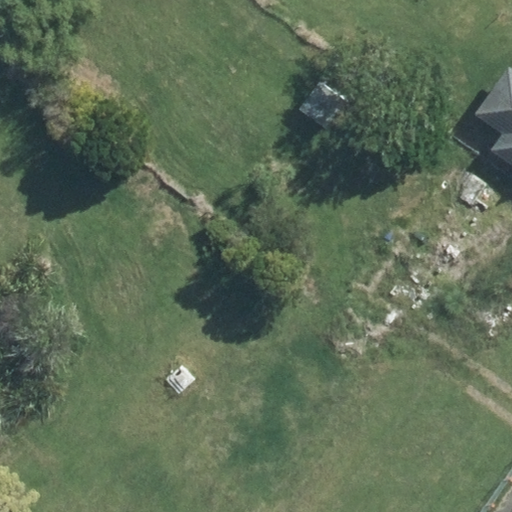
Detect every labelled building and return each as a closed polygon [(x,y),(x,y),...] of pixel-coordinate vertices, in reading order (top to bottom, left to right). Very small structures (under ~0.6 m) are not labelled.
[(324,69),(301,98),(340,128),(363,99),(324,69)] [(511,73),(488,106),(511,123),(511,135),(509,140),(511,142),(511,73)] [(511,337),(511,181),(478,158),(386,288),(448,331),(459,315),(505,347),(511,337)] [(195,223),(160,197),(133,233),(168,259),(195,223)] [(292,511),(396,365),(292,292),(187,441),(288,511),(292,511)]
